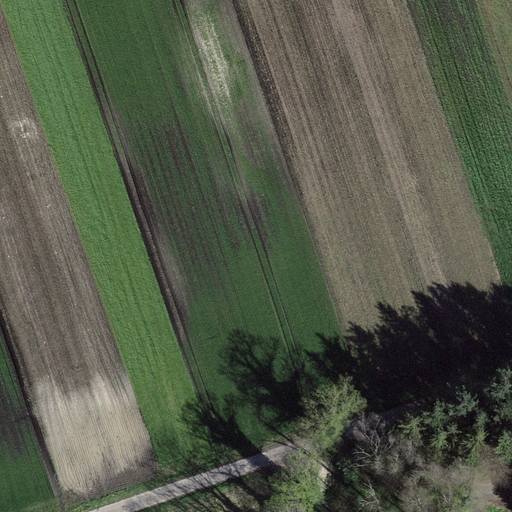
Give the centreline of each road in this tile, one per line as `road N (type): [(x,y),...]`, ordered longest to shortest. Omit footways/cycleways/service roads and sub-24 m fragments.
road 1 (track): [(119,511),(511,378)]
road 2 (track): [(310,511),(339,434),(511,490)]
